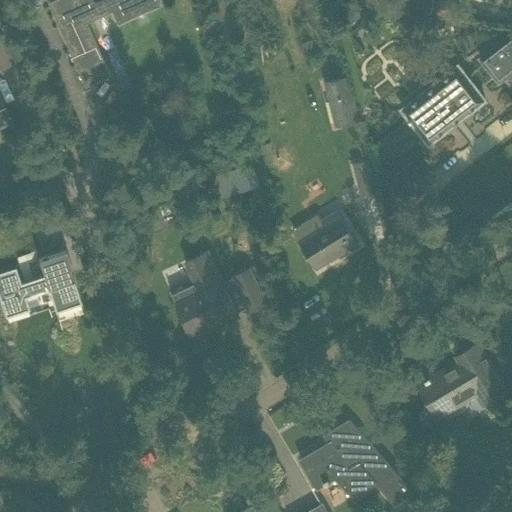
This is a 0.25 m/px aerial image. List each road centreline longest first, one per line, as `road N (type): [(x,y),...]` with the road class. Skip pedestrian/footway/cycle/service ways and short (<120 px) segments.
road 1 (residential): [(187,451),(511,237)]
road 2 (residential): [(187,451),(62,185),(40,184),(0,202)]
road 3 (residential): [(0,389),(78,511)]
